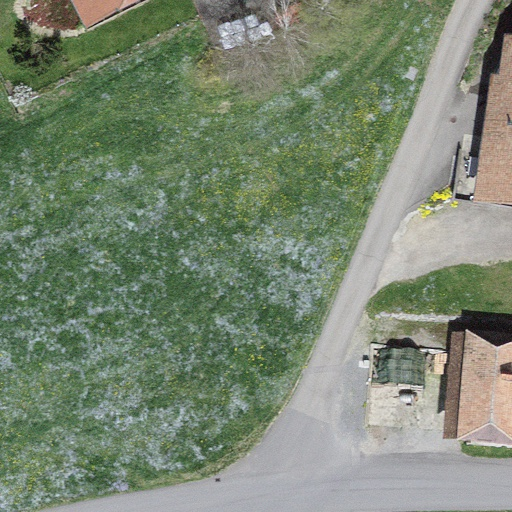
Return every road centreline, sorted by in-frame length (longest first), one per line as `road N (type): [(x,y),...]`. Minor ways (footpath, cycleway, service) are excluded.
road 1 (track): [(266,500),(475,0)]
road 2 (unclassified): [(148,511),(210,502),(511,491)]
